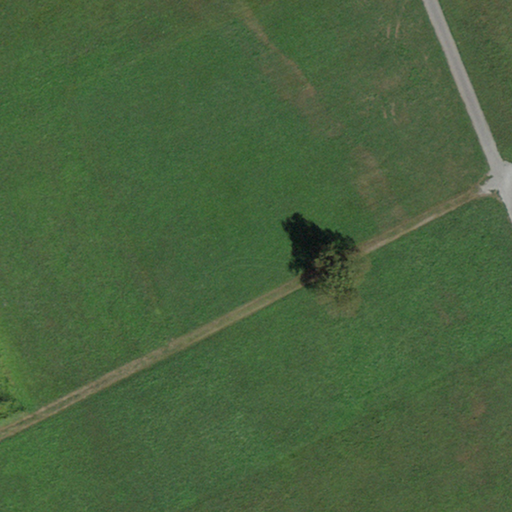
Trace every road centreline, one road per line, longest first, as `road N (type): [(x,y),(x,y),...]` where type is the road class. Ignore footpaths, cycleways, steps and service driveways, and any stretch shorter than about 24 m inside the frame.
road 1 (unclassified): [(0,427),(501,176)]
road 2 (unclassified): [(501,176),(429,0)]
